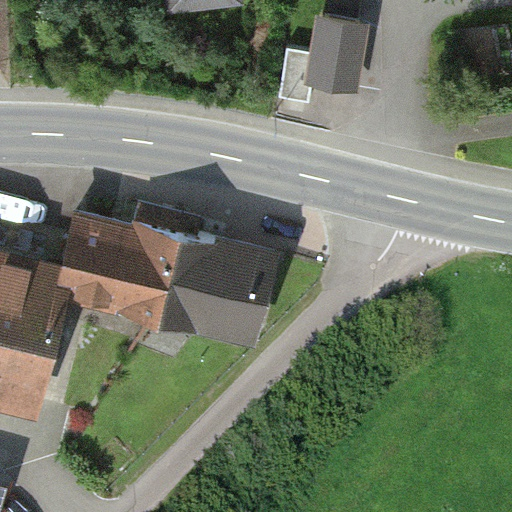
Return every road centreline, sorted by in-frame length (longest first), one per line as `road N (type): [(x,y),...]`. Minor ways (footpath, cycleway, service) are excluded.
road 1 (residential): [(137,511),(377,265),(400,230),(404,201)]
road 2 (tertiary): [(0,135),(104,138),(243,161),(404,201)]
